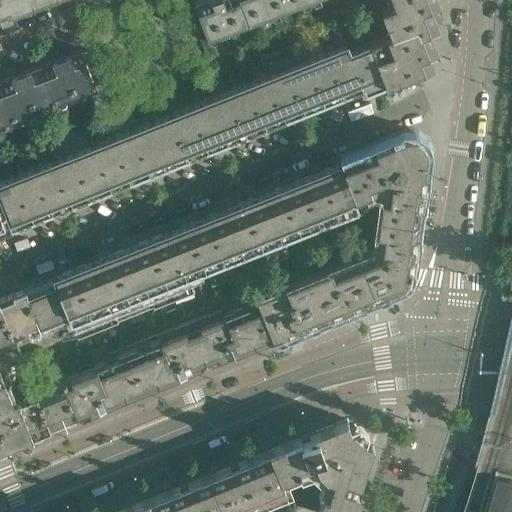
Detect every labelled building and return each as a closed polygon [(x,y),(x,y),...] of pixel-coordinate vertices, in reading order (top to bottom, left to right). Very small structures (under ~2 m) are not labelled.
[(46,1),(45,0),(0,0),(0,18),(1,22),(12,18),(11,14),(46,1)] [(271,18),(263,0),(198,0),(194,2),(209,41),(271,18)] [(311,2),(310,0),(263,0),(271,18),(311,2)] [(441,9),(439,3),(437,0),(377,0),(391,34),(431,20),(431,21),(435,20),(433,12),(441,9)] [(439,56),(437,50),(432,36),(440,33),(435,20),(431,21),(431,20),(391,34),(370,42),(376,58),(397,50),(400,60),(380,67),(386,84),(433,66),(430,59),(439,56)] [(325,103),(307,58),(300,41),(260,57),(267,74),(284,119),(325,103)] [(380,67),(376,58),(370,42),(349,50),(346,43),(345,43),(326,50),(344,95),(363,88),(365,93),(377,88),(386,84),(380,67)] [(0,232),(12,228),(0,198),(0,130),(93,95),(97,107),(109,103),(100,82),(95,84),(82,49),(0,80),(0,232)] [(344,95),(326,50),(307,58),(325,103),(344,95)] [(400,60),(397,50),(376,58),(380,67),(400,60)] [(284,119),(267,74),(247,82),(265,127),(284,119)] [(265,127),(247,82),(228,90),(246,134),(265,127)] [(246,134),(228,90),(209,97),(227,142),(246,134)] [(227,142),(209,97),(190,105),(208,149),(227,142)] [(208,149),(190,105),(171,112),(188,157),(208,149)] [(188,157),(171,112),(151,120),(169,165),(188,157)] [(169,165),(151,120),(132,128),(150,172),(169,165)] [(112,188),(94,143),(87,126),(46,142),(53,159),(71,204),(112,188)] [(150,172),(132,128),(113,135),(131,180),(150,172)] [(131,180),(113,135),(94,143),(112,188),(131,180)] [(423,173),(426,154),(426,152),(426,150),(426,148),(425,146),(424,144),(423,142),(421,140),(420,139),(418,137),(415,136),(413,136),(411,135),(408,135),(405,136),(403,136),(366,152),(341,162),(357,204),(364,202),(365,198),(364,194),(372,191),(373,190),(374,190),(376,190),(378,191),(379,192),(388,181),(419,185),(419,184),(420,176),(423,173)] [(71,204),(53,159),(33,167),(51,212),(71,204)] [(358,206),(357,204),(341,162),(322,169),(339,214),(357,207),(358,206)] [(51,212),(33,167),(14,175),(31,220),(51,212)] [(339,214),(322,169),(302,177),(320,221),(339,214)] [(31,220),(14,175),(0,180),(0,198),(12,228),(31,220)] [(320,221),(302,177),(283,185),(301,229),(320,221)] [(417,221),(420,199),(420,198),(417,195),(421,192),(421,187),(419,184),(419,185),(388,181),(379,192),(380,193),(381,194),(381,196),(381,197),(381,198),(379,216),(417,221)] [(301,229),(283,185),(225,208),(243,252),(261,245),(268,263),(289,254),(282,237),(301,229)] [(243,252),(225,208),(207,215),(225,259),(243,252)] [(232,277),(225,259),(207,215),(169,230),(187,275),(204,268),(211,285),(232,277)] [(409,256),(412,254),(413,249),(410,246),(414,243),(417,221),(379,216),(374,250),(360,256),(376,296),(401,286),(403,284),(405,283),(406,282),(407,280),(408,279),(408,278),(409,276),(409,274),(410,268),(407,265),(409,256)] [(194,292),(187,275),(169,230),(25,287),(40,323),(67,312),(78,339),(118,322),(113,309),(122,306),(120,301),(147,291),(154,308),(194,292)] [(376,296),(360,256),(308,276),(324,317),(339,311),(340,307),(344,308),(348,307),(350,303),(354,305),(376,296)] [(324,317),(308,276),(256,297),(272,337),(294,329),(296,324),(300,326),(304,324),(306,321),(310,322),(324,317)] [(0,446),(220,359),(272,337),(256,297),(255,295),(109,353),(106,345),(88,352),(95,368),(65,379),(64,377),(61,378),(62,379),(37,390),(13,334),(40,323),(25,287),(0,296),(0,446)] [(244,511),(288,494),(282,478),(302,470),(300,467),(311,462),(316,460),(317,462),(316,463),(318,468),(326,475),(331,477),(332,476),(334,477),(332,483),(332,482),(328,493),(325,492),(318,511),(350,511),(357,491),(353,489),(356,480),(360,482),(373,443),(365,440),(367,436),(354,424),(350,426),(347,419),(115,511),(244,511)] [(511,511),(511,483),(501,480),(491,511),(511,511)]
